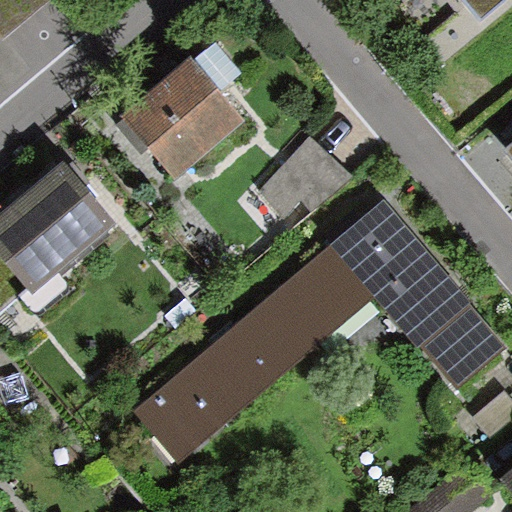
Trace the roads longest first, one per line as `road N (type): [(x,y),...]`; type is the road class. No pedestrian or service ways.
road 1 (residential): [(511,263),(288,0)]
road 2 (residential): [(0,131),(153,0)]
